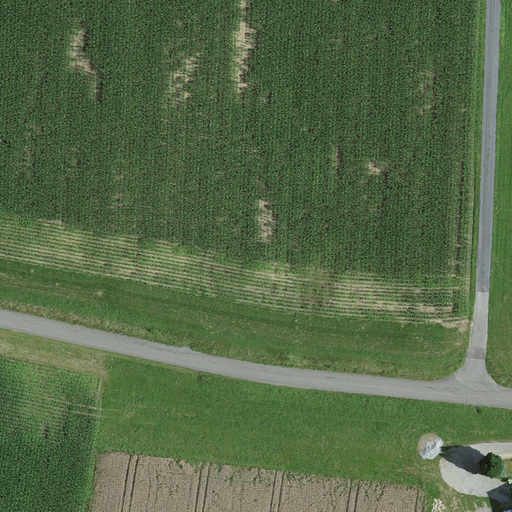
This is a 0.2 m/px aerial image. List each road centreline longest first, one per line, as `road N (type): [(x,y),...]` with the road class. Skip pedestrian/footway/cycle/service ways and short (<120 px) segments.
road 1 (unclassified): [(511,396),(220,365),(0,317)]
road 2 (track): [(490,0),(465,392)]
